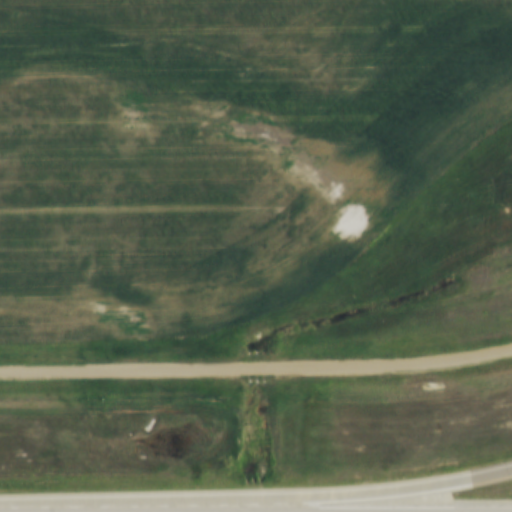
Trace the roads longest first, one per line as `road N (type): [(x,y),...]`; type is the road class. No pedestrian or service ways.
road 1 (residential): [(511,346),(427,361),(0,366)]
road 2 (motorway): [(511,507),(0,506)]
road 3 (motorway): [(511,467),(339,507)]
